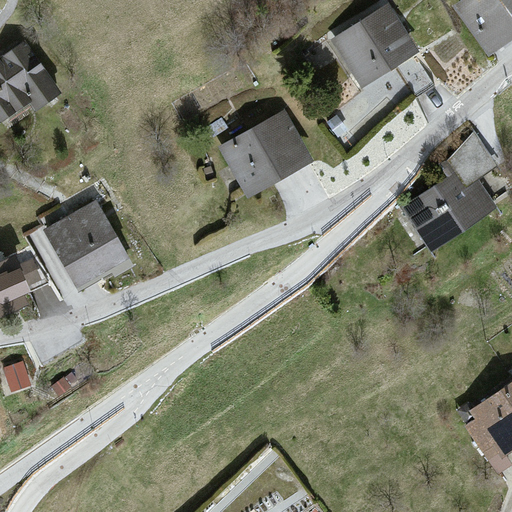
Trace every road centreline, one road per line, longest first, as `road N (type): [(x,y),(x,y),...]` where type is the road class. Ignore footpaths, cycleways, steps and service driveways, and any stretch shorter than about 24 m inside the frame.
road 1 (residential): [(442,150),(293,238),(0,349)]
road 2 (residential): [(442,150),(166,369)]
road 3 (residential): [(166,369),(0,479)]
road 4 (residential): [(166,369),(130,423),(37,511)]
